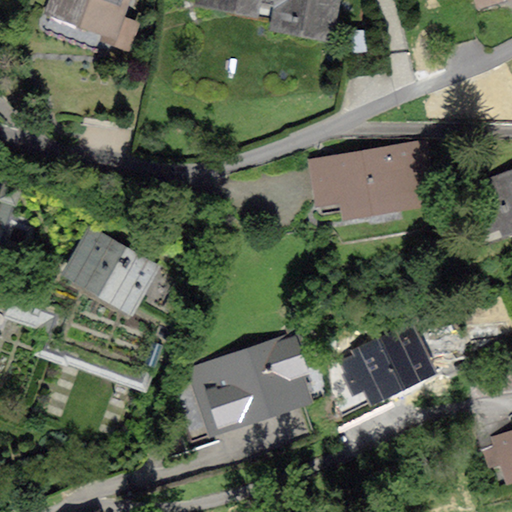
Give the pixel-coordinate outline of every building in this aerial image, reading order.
[(114,16),(120,0),(58,0),(56,6),(111,26),(106,38),(127,45),(135,24),(114,16)] [(225,0),(278,11),(275,22),(323,32),(327,14),(332,15),(335,0),(225,0)] [(322,212),(420,196),(419,190),(431,188),(424,148),(344,161),(343,155),(314,160),(322,212)] [(511,179),(470,196),(485,233),(488,232),(487,229),(499,224),(502,227),(511,223),(511,179)] [(34,210),(0,202),(0,239),(26,245),(34,210)] [(151,269),(88,232),(67,268),(131,305),(151,269)] [(425,367),(408,333),(343,364),(350,404),(425,367)] [(238,359),(236,352),(215,359),(218,366),(193,374),(210,425),(300,394),(293,372),(302,369),(292,341),(238,359)] [(511,361),(468,368),(472,393),(511,386),(511,361)] [(482,449),(486,448),(489,461),(507,454),(511,469),(511,438),(506,420),(476,429),(482,449)]
